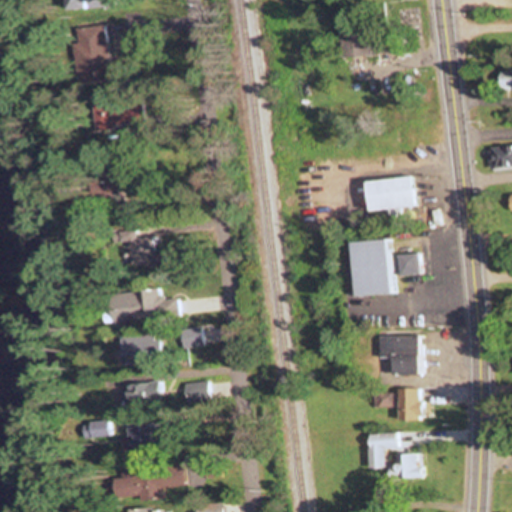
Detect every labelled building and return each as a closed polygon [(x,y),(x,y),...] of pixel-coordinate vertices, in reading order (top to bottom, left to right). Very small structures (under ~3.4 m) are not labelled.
[(117,8),(117,0),(67,0),(67,9),(117,8)] [(107,25),(81,27),(85,75),(111,73),(107,25)] [(343,58),(393,54),(391,29),(341,33),(343,58)] [(511,70),(500,70),(500,91),(511,90),(511,70)] [(142,101),(101,101),(101,132),(142,132),(142,101)] [(491,168),(511,165),(511,145),(489,149),(491,168)] [(365,181),(367,212),(415,208),(412,177),(365,181)] [(134,231),(134,265),(160,265),(160,231),(134,231)] [(353,297),(391,294),(387,239),(349,242),(353,297)] [(419,275),(419,254),(398,254),(398,275),(419,275)] [(114,294),(117,324),(180,318),(178,298),(164,299),(163,289),(114,294)] [(183,354),(202,354),(202,328),(183,329),(183,354)] [(162,333),(129,335),(130,363),(163,362),(162,333)] [(422,336),(380,336),(380,358),(392,358),(392,375),(421,375),(422,336)] [(163,381),(129,383),(130,407),(164,405),(163,381)] [(211,383),(186,383),(186,403),(211,403),(211,383)] [(420,389),(396,389),(396,421),(420,421),(420,389)] [(391,394),(380,395),(381,410),(392,409),(391,394)] [(157,423),(130,423),(130,452),(157,452),(157,423)] [(397,450),(397,434),(367,434),(367,469),(383,469),(383,450),(397,450)] [(415,455),(395,455),(395,466),(388,466),(388,479),(422,479),(422,468),(415,468),(415,455)] [(185,487),(183,463),(124,468),(126,500),(164,497),(163,489),(185,487)]
